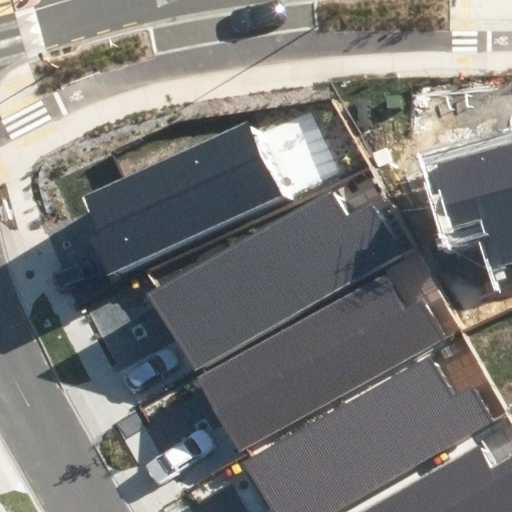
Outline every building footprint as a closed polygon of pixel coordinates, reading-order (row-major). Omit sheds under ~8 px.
[(109,278),(286,196),(249,118),(82,196),(101,236),(92,240),(109,278)] [(511,142),(438,164),(450,205),(480,197),(499,264),(511,260),(511,142)] [(151,295),(193,368),(398,252),(370,202),(351,213),(338,189),(151,295)] [(197,378),(239,453),(445,338),(427,305),(409,315),(385,273),(197,378)] [(244,461),(272,511),(329,511),(492,421),(473,388),(456,398),(432,355),(244,461)] [(369,511),(511,511),(511,458),(498,466),(487,446),(369,511)]
